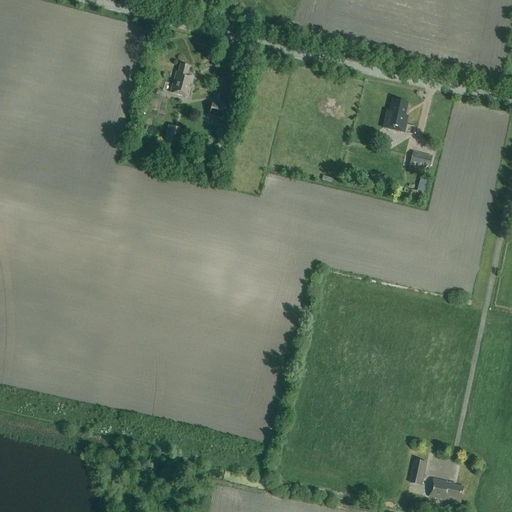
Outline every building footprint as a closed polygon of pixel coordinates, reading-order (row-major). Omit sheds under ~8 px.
[(188,97),(193,77),(188,75),(190,67),(180,64),(178,72),(176,71),(170,92),(188,97)] [(404,133),(408,116),(405,115),(408,103),(392,100),(390,111),(387,111),(383,128),(404,133)] [(227,121),(231,106),(212,101),(208,116),(227,121)] [(162,144),(178,149),(183,130),(168,125),(162,144)] [(216,154),(224,152),(221,143),(213,146),(216,154)] [(427,174),(432,156),(413,151),(408,170),(427,174)] [(423,176),(421,189),(429,190),(430,176),(423,176)] [(413,197),(414,191),(404,188),(403,194),(413,197)] [(409,483),(422,486),(427,462),(414,460),(409,483)] [(462,499),(464,487),(456,485),(456,484),(434,479),(430,497),(449,501),(449,500),(461,503),(462,499)]
